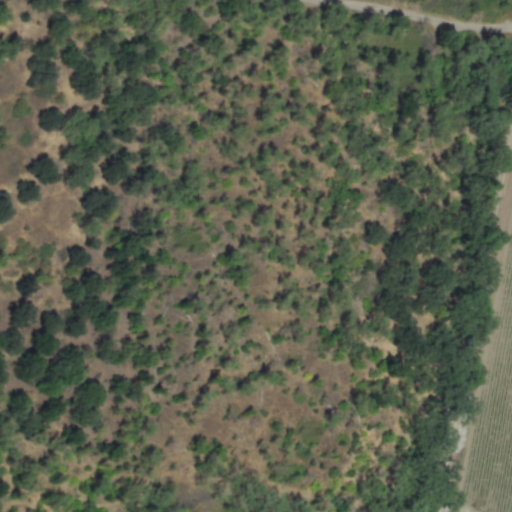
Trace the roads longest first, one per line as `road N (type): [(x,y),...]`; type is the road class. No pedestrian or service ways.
road 1 (track): [(511,151),(438,511)]
road 2 (track): [(504,34),(307,0)]
